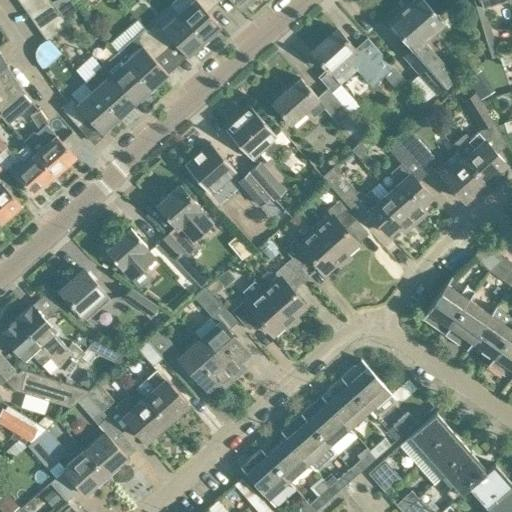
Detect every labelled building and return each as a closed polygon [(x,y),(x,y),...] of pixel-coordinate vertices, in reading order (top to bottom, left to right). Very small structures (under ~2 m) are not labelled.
[(50,0),(33,0),(23,7),(31,18),(52,3),(50,0)] [(207,11),(217,3),(214,0),(173,0),(170,4),(178,12),(206,44),(218,33),(213,27),(218,23),(207,11)] [(443,22),(423,0),(412,0),(389,21),(412,47),(404,55),(419,72),(438,93),(456,76),(423,40),(443,22)] [(469,0),(467,1),(485,59),(497,55),(482,6),(499,0),(469,0)] [(52,3),(31,18),(38,29),(60,14),(52,3)] [(206,44),(178,12),(162,26),(157,21),(146,30),(164,50),(174,41),(184,53),(189,49),(194,54),(206,44)] [(60,14),(38,29),(46,40),(48,38),(55,34),(68,25),(60,14)] [(154,58),(164,50),(146,30),(144,28),(117,51),(153,91),(165,80),(160,74),(165,70),(154,58)] [(337,28),(311,51),(325,66),(341,84),(357,70),(372,87),(376,83),(392,68),(379,54),(369,64),(337,28)] [(55,34),(48,38),(58,50),(65,45),(55,34)] [(502,65),(511,62),(511,49),(499,54),(502,65)] [(153,91),(117,51),(101,65),(131,100),(136,96),(141,102),(153,91)] [(6,65),(0,69),(0,110),(23,90),(6,65)] [(131,100),(101,65),(85,80),(93,89),(120,120),(132,109),(127,103),(131,100)] [(301,77),(271,103),(285,118),(289,123),(306,109),(312,116),(323,107),(337,123),(338,123),(349,113),(327,87),(317,96),(311,89),(301,77)] [(120,120),(93,89),(77,103),(71,97),(61,107),(78,126),(88,118),(98,129),(103,125),(108,131),(120,120)] [(23,90),(0,110),(0,114),(7,123),(33,102),(23,90)] [(404,102),(414,112),(419,107),(424,103),(414,92),(404,102)] [(473,93),(463,99),(481,128),(492,121),(473,93)] [(225,128),(238,143),(252,158),(265,147),(263,145),(275,133),(250,105),(225,128)] [(418,116),(396,137),(408,151),(422,166),(431,158),(434,156),(413,133),(425,121),(429,118),(419,107),(414,112),(418,116)] [(26,144),(53,174),(75,156),(56,135),(46,124),(48,123),(39,110),(31,115),(39,129),(35,132),(34,131),(23,141),(26,144)] [(511,129),(511,119),(503,122),(506,131),(511,129)] [(385,130),(376,138),(384,147),(393,139),(385,130)] [(452,144),(457,150),(463,157),(485,181),(505,163),(478,132),(470,139),(465,133),(452,144)] [(368,135),(352,150),(354,152),(359,157),(366,165),(371,161),(363,152),(374,142),(368,135)] [(396,137),(386,146),(398,160),(408,151),(396,137)] [(0,169),(2,171),(8,166),(32,193),(53,174),(26,144),(15,153),(14,152),(12,154),(5,146),(0,139),(0,169)] [(184,164),(197,179),(209,192),(235,170),(210,142),(184,164)] [(446,160),(438,167),(436,169),(463,200),(485,181),(463,157),(457,150),(446,160)] [(261,161),(249,171),(270,195),(274,199),(286,188),(261,161)] [(399,182),(389,191),(415,221),(426,212),(421,206),(431,197),(401,163),(390,173),(399,182)] [(334,165),(322,176),(347,205),(359,218),(368,210),(359,200),(363,196),(358,190),(357,191),(341,173),(334,165)] [(0,222),(21,204),(3,183),(2,183),(0,180),(0,173),(2,171),(0,169),(0,222)] [(270,195),(249,171),(238,181),(260,205),(270,195)] [(175,226),(168,232),(187,255),(199,245),(193,239),(213,222),(200,207),(180,183),(156,205),(175,226)] [(368,210),(376,219),(389,234),(399,225),(405,231),(415,221),(389,191),(379,200),(370,190),(363,196),(359,200),(368,210)] [(331,215),(316,229),(345,263),(350,258),(346,253),(358,243),(345,228),(356,219),(339,199),(327,210),(331,215)] [(290,217),(284,210),(272,221),(278,228),(290,217)] [(105,250),(118,265),(130,277),(155,255),(130,227),(105,250)] [(284,248),(287,252),(292,258),(290,260),(306,278),(308,277),(300,267),(312,258),(324,272),(336,262),(340,267),(345,263),(316,229),(300,242),(296,238),(284,248)] [(251,239),(257,246),(266,237),(260,231),(251,239)] [(168,232),(158,241),(171,256),(173,259),(200,286),(209,277),(187,255),(168,232)] [(269,238),(259,247),(270,259),(278,252),(275,249),(277,247),(269,238)] [(490,241),(475,254),(488,269),(490,271),(505,257),(504,257),(490,241)] [(279,278),(265,291),(294,324),(298,320),(294,315),(305,305),(292,290),(306,278),(290,260),(275,273),(279,278)] [(60,290),(73,305),(86,319),(110,298),(83,268),(60,290)] [(223,286),(216,278),(207,286),(214,294),(223,286)] [(233,311),(236,314),(249,329),(260,320),(273,334),(284,325),(288,329),(294,324),(265,291),(264,291),(253,280),(242,291),(246,296),(235,306),(236,307),(233,311)] [(446,283),(421,318),(422,319),(427,311),(434,316),(429,323),(444,333),(468,298),(474,291),(465,285),(460,293),(446,283)] [(217,322),(199,338),(234,377),(245,367),(240,361),(249,353),(228,329),(237,321),(214,294),(207,286),(206,286),(194,296),(217,322)] [(149,315),(157,304),(132,287),(124,298),(149,315)] [(45,320),(60,306),(47,291),(32,305),(31,304),(16,318),(51,356),(59,365),(67,356),(75,363),(85,351),(73,341),(68,347),(54,332),(55,331),(45,320)] [(468,298),(444,333),(459,344),(465,336),(472,341),(491,314),(468,298)] [(491,314),(472,341),(493,356),(487,364),(488,364),(511,329),(511,316),(495,306),(491,314)] [(51,356),(16,318),(0,332),(0,333),(24,360),(32,352),(43,364),(51,373),(59,365),(51,356)] [(158,328),(146,339),(163,357),(177,374),(186,366),(207,390),(217,381),(222,388),(234,377),(199,338),(181,354),(158,328)] [(511,329),(488,364),(503,374),(508,367),(511,369),(511,374),(509,379),(510,379),(511,376),(511,329)] [(118,363),(128,354),(94,338),(87,348),(118,363)] [(163,357),(146,339),(136,347),(153,366),(163,357)] [(0,353),(0,378),(2,376),(16,391),(70,406),(77,400),(86,392),(89,389),(38,373),(32,371),(25,369),(13,368),(0,353)] [(67,356),(59,365),(69,373),(76,364),(75,363),(67,356)] [(340,377),(340,378),(369,409),(374,405),(375,407),(391,393),(389,391),(361,359),(360,360),(366,366),(360,371),(355,365),(340,377)] [(136,388),(145,398),(166,422),(187,403),(157,369),(136,388)] [(333,396),(327,401),(349,426),(369,409),(340,378),(327,389),(333,396)] [(408,378),(400,385),(408,395),(416,387),(408,378)] [(89,389),(86,392),(101,409),(113,399),(97,382),(94,385),(89,389)] [(101,409),(86,392),(77,400),(99,424),(108,416),(101,409)] [(115,406),(132,425),(145,440),(166,422),(145,398),(134,408),(124,397),(115,406)] [(314,400),(300,412),(329,444),(349,426),(327,401),(320,407),(314,400)] [(7,405),(4,411),(3,411),(0,415),(0,420),(31,440),(37,431),(31,428),(35,422),(7,405)] [(300,412),(286,425),(292,431),(286,437),(309,462),(329,444),(300,412)] [(407,412),(392,425),(401,435),(416,422),(407,412)] [(436,412),(409,436),(427,455),(453,432),(436,412)] [(45,425),(54,418),(44,414),(36,421),(45,425)] [(56,458),(65,449),(46,428),(37,437),(56,458)] [(105,431),(84,449),(107,474),(127,456),(105,431)] [(453,432),(427,455),(444,475),(471,452),(453,432)] [(49,468),(58,460),(56,458),(37,437),(28,445),(49,468)] [(286,437),(267,454),(289,479),(309,462),(286,437)] [(384,437),(370,450),(376,457),(390,444),(384,437)] [(19,439),(7,451),(17,454),(27,446),(24,442),(19,439)] [(240,465),(240,466),(268,498),(283,484),(289,479),(267,454),(261,447),(246,460),(252,467),(246,472),(240,465)] [(359,459),(355,463),(361,470),(376,457),(370,450),(369,451),(366,447),(356,455),(359,459)] [(63,468),(72,478),(85,493),(107,474),(84,449),(64,467),(63,468)] [(471,452),(444,475),(453,485),(446,491),(454,500),(460,493),(462,495),(469,488),(469,487),(488,470),(488,469),(487,470),(471,452)] [(401,478),(383,458),(368,473),(385,492),(401,478)] [(58,460),(49,468),(55,475),(63,468),(64,467),(58,460)] [(469,487),(469,488),(485,506),(494,498),(511,482),(495,463),(488,469),(488,470),(469,487)] [(334,476),(327,482),(336,492),(356,475),(350,468),(336,479),(334,476)] [(241,477),(234,484),(251,503),(259,497),(241,477)] [(324,479),(314,488),(319,494),(314,499),(320,506),(336,492),(327,482),(324,479)] [(511,511),(511,481),(511,482),(494,498),(485,506),(490,511),(511,511)] [(52,489),(44,496),(51,505),(59,497),(52,489)] [(411,490),(396,504),(402,511),(417,498),(411,490)] [(6,491),(0,495),(0,509),(2,511),(8,511),(17,506),(6,491)] [(417,498),(402,511),(403,511),(434,511),(427,503),(430,499),(424,492),(418,498),(417,498)] [(228,511),(217,499),(202,511),(228,511)] [(272,511),(263,501),(255,507),(259,511),(272,511)]
